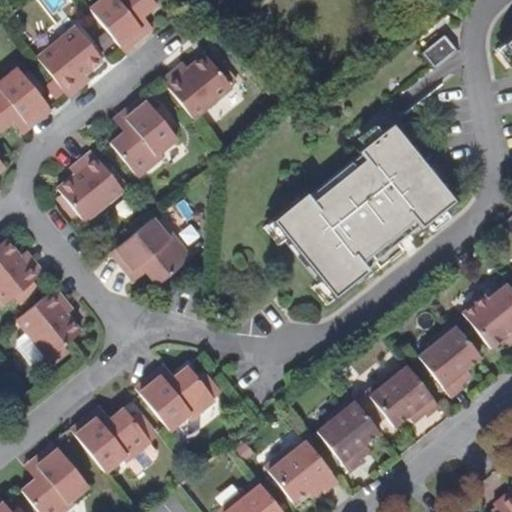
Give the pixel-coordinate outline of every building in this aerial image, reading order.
[(141,16),(156,5),(151,0),(101,0),(89,10),(123,52),(145,34),(134,22),(141,16)] [(152,29),(141,16),(134,22),(145,34),(152,29)] [(84,74),(102,60),(75,27),(36,59),(53,79),(63,92),(68,97),(80,87),(75,81),(84,74)] [(105,50),(113,43),(105,33),(97,40),(105,50)] [(434,67),(455,50),(444,36),(422,53),(434,67)] [(223,67),(211,51),(205,56),(218,72),(223,67)] [(192,119),(231,88),(230,87),(236,82),(223,67),(218,72),(205,56),(205,55),(187,69),(179,76),(174,71),(161,81),(192,119)] [(179,76),(187,69),(183,64),(174,71),(179,76)] [(24,77),(17,68),(0,81),(0,130),(11,121),(18,116),(29,128),(51,110),(37,94),(24,77)] [(42,89),(29,73),(24,77),(37,94),(42,89)] [(80,87),(89,80),(84,74),(75,81),(80,87)] [(63,92),(53,79),(44,86),(55,99),(63,92)] [(159,153),(176,138),(169,131),(154,111),(142,97),(120,114),(130,127),(123,133),(109,144),(136,177),(162,157),(159,153)] [(175,126),(159,106),(154,111),(169,131),(175,126)] [(130,127),(120,114),(113,120),(123,133),(130,127)] [(29,128),(18,116),(11,121),(22,134),(29,128)] [(361,263),(413,220),(420,228),(454,201),(392,124),(358,151),(364,160),(312,202),(305,194),(272,221),(334,298),(367,271),(361,263)] [(123,191),(114,181),(118,178),(109,167),(105,170),(91,152),(78,162),(83,168),(57,189),(61,195),(77,215),(83,222),(123,191)] [(127,188),(118,178),(114,181),(123,191),(127,188)] [(77,215),(61,195),(56,199),(72,218),(77,215)] [(190,258),(169,232),(165,236),(151,218),(109,253),(127,274),(139,264),(145,271),(157,285),(190,258)] [(31,282),(42,273),(32,261),(26,266),(19,257),(5,239),(0,242),(0,300),(4,305),(14,296),(31,282)] [(32,261),(25,253),(19,257),(26,266),(32,261)] [(132,282),(145,271),(139,264),(127,274),(132,282)] [(198,265),(189,272),(197,282),(206,275),(198,265)] [(19,303),(36,289),(31,282),(14,296),(19,303)] [(511,292),(504,283),(484,299),(481,295),(460,313),(464,318),(472,328),(488,349),(502,337),(510,330),(511,332),(511,292)] [(66,343),(80,332),(66,315),(59,306),(64,302),(54,289),(16,320),(26,333),(17,340),(16,348),(32,367),(46,357),(47,359),(48,358),(54,365),(69,353),(63,346),(66,343)] [(66,315),(72,310),(64,302),(59,306),(66,315)] [(472,328),(464,318),(457,323),(466,333),(472,328)] [(428,346),(415,357),(449,396),(461,386),(458,383),(453,376),(462,368),(478,355),(449,321),(424,342),(428,346)] [(507,343),(511,339),(511,332),(510,330),(502,337),(507,343)] [(418,375),(425,370),(415,358),(408,363),(418,375)] [(348,374),(338,363),(329,370),(339,381),(348,374)] [(174,378),(163,365),(156,371),(167,383),(174,378)] [(189,420),(214,399),(214,398),(196,376),(187,366),(174,378),(167,383),(156,371),(134,388),(168,431),(186,416),(189,420)] [(438,407),(405,367),(393,377),(389,373),(365,394),(372,403),(385,419),(393,428),(408,415),(418,407),(423,414),(426,417),(438,407)] [(468,375),(462,368),(453,376),(458,383),(468,375)] [(220,393),(202,371),(196,376),(214,398),(220,393)] [(362,445),(378,432),(350,399),(325,419),(328,423),(315,434),(349,473),(361,463),(359,460),(353,453),(362,445)] [(385,419),(372,403),(367,408),(380,423),(385,419)] [(109,420),(99,407),(92,413),(102,425),(109,420)] [(414,421),(423,414),(418,407),(408,415),(414,421)] [(156,452),(149,443),(150,442),(131,418),(123,409),(109,420),(102,425),(92,413),(70,430),(104,473),(121,459),(124,463),(127,461),(132,468),(131,469),(135,475),(138,476),(144,471),(142,469),(155,459),(156,452)] [(157,436),(138,413),(131,418),(150,442),(157,436)] [(337,482),(304,442),(292,453),(288,449),(264,470),(292,503),(307,491),(317,483),(322,490),(325,493),(337,482)] [(70,500),(87,486),(53,443),(31,461),(41,474),(34,479),(20,490),(37,511),(62,511),(73,504),(70,500)] [(359,460),(368,452),(362,445),(353,453),(359,460)] [(243,463),(252,456),(244,447),(236,454),(243,463)] [(34,479),(41,474),(31,461),(24,467),(34,479)] [(313,497),(322,490),(317,483),(307,491),(313,497)] [(280,511),(258,485),(246,496),(242,492),(219,511),(280,511)] [(511,511),(511,489),(493,505),(496,509),(498,511),(511,511)] [(9,511),(0,499),(0,511),(9,511)]
